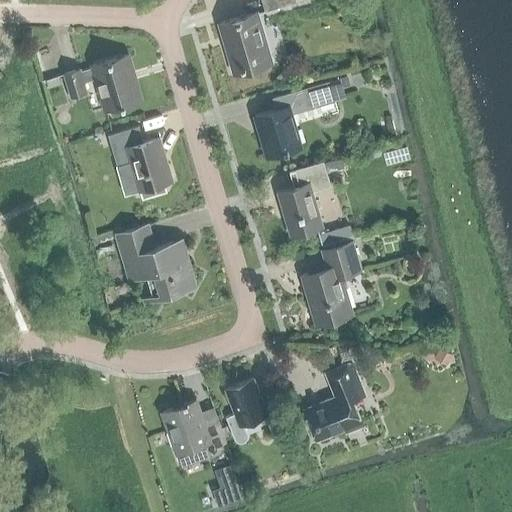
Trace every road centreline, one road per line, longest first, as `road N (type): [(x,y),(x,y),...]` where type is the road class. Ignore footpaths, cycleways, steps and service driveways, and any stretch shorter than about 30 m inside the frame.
road 1 (residential): [(0,354),(49,343),(125,363),(164,364),(229,346),(247,331),(249,314),(162,22)]
road 2 (residential): [(0,14),(162,22)]
